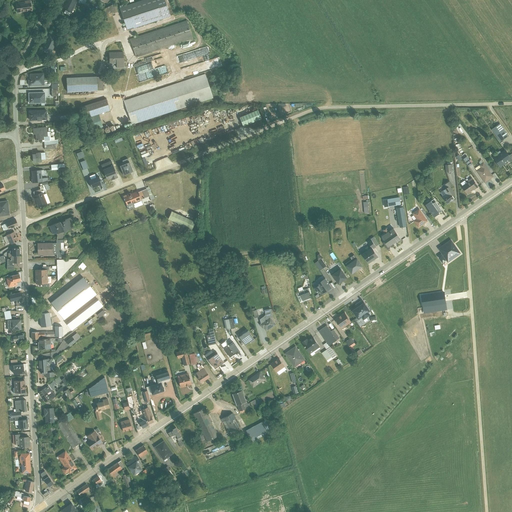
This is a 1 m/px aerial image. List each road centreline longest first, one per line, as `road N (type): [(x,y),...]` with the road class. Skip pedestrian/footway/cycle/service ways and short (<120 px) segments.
road 1 (tertiary): [(38,508),(460,215)]
road 2 (unclassified): [(511,103),(324,107),(23,223)]
road 3 (unclassified): [(486,511),(460,215)]
road 4 (unclassified): [(23,223),(38,508)]
road 5 (unclassified): [(50,0),(17,70),(16,135)]
